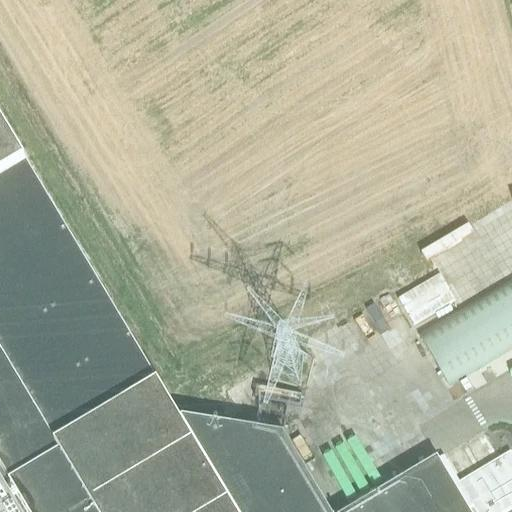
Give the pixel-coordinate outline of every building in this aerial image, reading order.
[(0,180),(27,164),(0,118),(0,180)] [(182,423),(28,165),(0,181),(0,464),(11,482),(10,483),(27,511),(469,511),(451,482),(498,454),(486,434),(439,461),(353,511),(329,511),(285,437),(184,422),(182,423)] [(511,351),(511,280),(419,336),(449,388),(511,351)] [(511,455),(460,485),(476,511),(508,511),(511,510),(511,455)] [(0,511),(19,511),(0,478),(0,511)]
